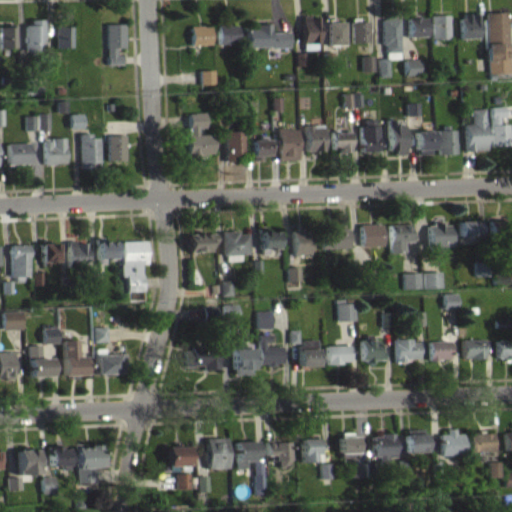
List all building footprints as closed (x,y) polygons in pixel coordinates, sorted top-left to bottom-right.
[(485,10),(485,18),(484,18),(485,41),(486,41),(486,44),(485,44),(485,59),(487,59),(487,71),(509,71),(509,55),(511,55),(511,42),(511,24),(511,15),(507,15),(507,10),(485,10)] [(458,18),(463,18),(462,12),(470,12),(470,14),(477,13),(478,37),(459,37),(458,18)] [(431,14),(432,38),(449,37),(449,14),(431,14)] [(300,43),(303,43),(303,50),(316,49),(316,42),(317,42),(317,17),(313,17),(313,15),(300,15),(300,43)] [(407,17),(414,17),(413,15),(419,15),(419,17),(424,17),(425,35),(407,35),(407,17)] [(351,17),(351,22),(350,22),(351,41),(368,41),(367,21),(359,21),(358,17),(351,17)] [(29,18),(29,23),(24,23),(24,50),(27,50),(27,54),(34,54),(34,50),(43,50),(43,46),(42,45),(42,38),(44,37),(43,18),(29,18)] [(381,19),(381,43),(384,43),(384,51),(386,51),(386,57),(387,57),(387,58),(399,58),(399,18),(381,19)] [(327,22),(328,45),(334,44),(334,47),(338,47),(338,44),(345,44),(344,21),(327,22)] [(0,24),(7,24),(7,22),(15,22),(15,46),(0,46),(0,24)] [(104,23),(123,23),(124,46),(115,46),(115,54),(122,54),(122,63),(105,63),(104,23)] [(246,46),(268,45),(268,47),(287,46),(287,31),(269,32),(268,23),(245,24),(246,46)] [(53,24),(53,46),(72,46),(71,25),(63,25),(63,24),(53,24)] [(216,24),(228,24),(228,25),(236,25),(237,42),(216,43),(216,24)] [(188,25),(201,25),(201,26),(208,26),(209,43),(189,44),(188,25)] [(333,51),(334,65),(325,65),(323,51),(333,51)] [(295,52),(295,65),(304,65),(304,52),(295,52)] [(361,55),(361,71),(373,70),(373,55),(361,55)] [(377,57),(387,57),(389,75),(378,76),(377,57)] [(404,59),(404,75),(417,74),(417,58),(404,59)] [(197,69),(197,82),(212,83),(212,69),(197,69)] [(18,77),(19,93),(42,93),(41,84),(32,85),(31,76),(18,77)] [(212,76),(198,76),(198,90),(213,90),(212,76)] [(230,79),(232,86),(241,85),(239,77),(230,79)] [(20,100),(41,99),(41,92),(33,92),(32,84),(19,85),(20,100)] [(351,93),(352,106),(360,106),(359,93),(358,93),(358,91),(353,91),(353,93),(351,93)] [(350,92),(351,106),(342,106),(341,92),(350,92)] [(270,96),(271,110),(280,109),(279,96),(270,96)] [(55,99),(55,111),(66,111),(66,99),(55,99)] [(405,115),(417,114),(416,101),(405,101),(405,115)] [(489,106),(490,117),(491,117),(491,124),(490,124),(491,145),(508,144),(507,123),(499,124),(498,116),(504,116),(503,105),(489,106)] [(470,109),(471,123),(463,123),(465,150),(484,149),(484,144),(485,144),(483,108),(470,109)] [(406,121),(417,121),(417,109),(406,109),(406,121)] [(34,112),(35,128),(47,128),(47,112),(34,112)] [(66,113),(67,128),(80,127),(80,112),(66,113)] [(186,112),(186,126),(188,126),(188,134),(185,134),(186,156),(203,156),(203,153),(212,153),(211,133),(196,133),(196,127),(203,127),(203,112),(186,112)] [(32,114),(33,129),(23,129),(22,114),(32,114)] [(363,119),(364,125),(358,125),(358,150),(377,150),(376,125),(374,125),(373,119),(363,119)] [(394,155),(403,154),(403,149),(404,149),(404,134),(403,132),(403,123),(395,124),(395,122),(393,122),(393,119),(386,119),(387,149),(394,149),(394,155)] [(304,124),(305,150),(309,150),(310,153),(317,153),(317,150),(322,149),(322,127),(311,127),(311,124),(304,124)] [(436,129),(442,129),(442,125),(448,124),(448,129),(454,129),(455,152),(437,153),(436,129)] [(275,127),(276,160),(297,159),(295,129),(286,129),(286,127),(275,127)] [(242,130),(242,149),(244,151),(244,161),(222,161),(222,139),(220,134),(220,130),(242,130)] [(330,131),(330,148),(335,148),(337,149),(337,152),(350,151),(349,137),(348,136),(348,130),(330,131)] [(413,131),(413,147),(415,149),(416,153),(430,153),(430,148),(431,148),(431,130),(413,131)] [(77,133),(89,133),(89,137),(96,137),(97,157),(98,158),(99,158),(99,161),(89,161),(89,167),(78,167),(77,153),(75,153),(75,144),(77,144),(77,133)] [(105,134),(105,159),(124,159),(124,134),(105,134)] [(40,140),(41,163),(53,164),(53,162),(64,162),(63,136),(49,137),(49,145),(48,145),(48,140),(46,140),(46,138),(42,138),(42,140),(40,140)] [(249,139),(249,155),(252,155),(252,160),(261,159),(261,154),(267,154),(267,139),(249,139)] [(4,142),(4,163),(27,162),(27,142),(4,142)] [(458,220),(458,235),(478,234),(477,219),(458,220)] [(489,219),(490,243),(510,244),(508,219),(489,219)] [(359,223),(359,245),(381,244),(381,224),(373,224),(373,222),(369,222),(369,223),(359,223)] [(426,225),(432,225),(432,222),(441,222),(442,224),(448,224),(449,244),(427,245),(426,225)] [(388,224),(388,253),(403,252),(402,241),(411,241),(411,231),(408,231),(408,223),(388,224)] [(332,225),(332,228),(346,228),(347,246),(319,247),(319,226),(332,225)] [(186,233),(187,250),(189,250),(189,252),(193,252),(193,250),(209,250),(208,242),(214,242),(214,232),(202,233),(200,227),(191,227),(191,233),(186,233)] [(259,228),(259,231),(257,231),(258,248),(276,247),(276,231),(268,231),(268,227),(259,228)] [(290,230),(296,229),(296,227),(303,227),(303,229),(309,229),(309,253),(299,253),(299,256),(291,256),(290,230)] [(219,231),(221,254),(224,254),(225,260),(240,260),(239,254),(248,254),(246,233),(238,233),(236,230),(219,231)] [(94,238),(95,258),(97,258),(97,263),(104,263),(104,258),(114,258),(114,240),(107,240),(104,240),(104,237),(94,238)] [(40,239),(40,240),(38,242),(38,243),(38,260),(40,261),(40,265),(47,265),(47,260),(56,260),(56,242),(47,242),(47,238),(40,239)] [(65,240),(65,266),(85,266),(85,242),(74,242),(74,240),(65,240)] [(121,240),(121,263),(120,263),(121,276),(125,276),(125,292),(127,292),(127,299),(142,299),(142,278),(140,272),(140,263),(145,263),(145,240),(121,240)] [(8,243),(9,275),(13,275),(13,281),(21,281),(21,275),(27,275),(27,243),(8,243)] [(251,259),(251,273),(259,273),(259,259),(251,259)] [(473,275),(488,275),(488,260),(473,261),(473,275)] [(370,263),(371,281),(354,283),(353,264),(370,263)] [(285,267),(286,281),(298,280),(297,266),(285,267)] [(97,269),(98,282),(91,282),(90,269),(97,269)] [(421,271),(422,288),(440,286),(439,270),(421,271)] [(31,271),(31,284),(41,284),(41,271),(31,271)] [(401,272),(401,288),(419,288),(418,272),(401,272)] [(59,275),(58,292),(70,292),(69,275),(59,275)] [(491,275),(491,284),(507,283),(507,275),(491,275)] [(1,279),(1,292),(10,292),(10,279),(1,279)] [(218,280),(219,295),(230,295),(230,279),(218,280)] [(209,284),(209,292),(217,292),(216,283),(209,284)] [(441,293),(441,308),(456,308),(455,292),(441,293)] [(334,303),(335,320),(352,320),(353,302),(334,303)] [(235,303),(235,319),(221,319),(221,304),(235,303)] [(201,306),(201,319),(216,320),(216,305),(201,306)] [(0,311),(0,328),(21,327),(20,310),(0,311)] [(254,310),(254,327),(269,327),(269,310),(254,310)] [(421,310),(421,324),(412,324),(412,311),(421,310)] [(379,311),(379,325),(389,325),(389,311),(379,311)] [(409,317),(408,331),(422,331),(422,318),(409,317)] [(40,327),(40,341),(56,341),(56,327),(54,327),(54,325),(46,325),(46,327),(40,327)] [(90,326),(91,341),(106,341),(105,326),(90,326)] [(287,329),(287,343),(298,343),(297,328),(287,329)] [(269,333),(270,340),(264,340),(264,345),(280,345),(281,361),(273,362),(273,365),(266,366),(266,363),(258,363),(256,333),(269,333)] [(358,339),(358,359),(364,359),(364,362),(372,361),(372,359),(382,359),(382,350),(377,350),(377,339),(371,339),(369,334),(364,334),(363,339),(358,339)] [(242,336),(242,343),(248,343),(249,347),(250,347),(251,368),(249,368),(249,373),(231,373),(231,368),(229,367),(228,336),(242,336)] [(392,338),(393,361),(403,360),(403,357),(417,357),(416,341),(410,342),(410,337),(392,338)] [(61,339),(60,341),(61,374),(83,373),(83,355),(76,356),(75,353),(75,339),(61,339)] [(300,339),(300,348),(296,348),(296,364),(316,364),(315,339),(300,339)] [(460,339),(481,339),(482,357),(468,358),(467,356),(460,356),(460,339)] [(511,339),(494,339),(494,356),(501,356),(501,359),(511,359),(511,356),(511,339)] [(427,340),(427,359),(439,359),(439,357),(448,357),(448,340),(427,340)] [(26,345),(26,375),(50,374),(49,356),(39,357),(39,344),(26,345)] [(325,364),(341,363),(341,361),(348,360),(348,344),(324,345),(325,364)] [(217,368),(207,367),(206,370),(199,371),(199,367),(190,367),(189,345),(217,345),(217,368)] [(93,348),(93,373),(124,372),(124,352),(104,353),(104,348),(93,348)] [(0,351),(0,376),(2,376),(4,378),(11,378),(10,351),(0,351)] [(437,434),(444,433),(444,428),(453,427),(454,433),(461,432),(462,453),(438,454),(437,434)] [(406,428),(406,433),(403,433),(404,451),(423,451),(422,433),(421,432),(421,428),(406,428)] [(501,432),(506,432),(506,429),(511,429),(511,449),(501,449),(501,432)] [(467,433),(477,433),(477,430),(482,430),(482,433),(490,432),(491,449),(467,451),(467,433)] [(370,436),(379,436),(379,433),(391,432),(391,449),(393,451),(393,456),(385,456),(385,464),(377,465),(377,456),(371,456),(370,436)] [(336,435),(335,438),(336,439),(336,452),(337,452),(337,456),(351,456),(351,452),(353,452),(355,450),(355,435),(336,435)] [(204,437),(204,467),(225,467),(225,437),(204,437)] [(263,439),(264,456),(269,456),(269,460),(272,460),(272,466),(287,466),(286,441),(278,441),(276,438),(263,439)] [(300,461),(319,460),(319,452),(317,452),(317,438),(299,438),(300,461)] [(252,493),(262,493),(261,460),(256,460),(255,441),(232,441),(232,458),(233,460),(233,467),(243,467),(243,460),(252,460),(252,493)] [(74,443),(74,468),(77,473),(77,481),(93,480),(93,466),(105,466),(105,453),(98,453),(99,443),(87,443),(87,446),(82,446),(82,443),(74,443)] [(45,445),(46,465),(58,465),(58,468),(67,468),(66,447),(62,447),(61,444),(45,445)] [(163,445),(164,465),(179,465),(179,469),(186,469),(186,445),(163,445)] [(15,448),(15,473),(35,473),(36,471),(36,469),(36,464),(35,463),(34,448),(15,448)] [(396,459),(406,459),(407,472),(397,473),(396,459)] [(439,460),(439,474),(431,474),(431,460),(439,460)] [(485,460),(486,475),(496,475),(496,460),(485,460)] [(363,462),(363,476),(372,476),(372,461),(363,462)] [(318,463),(318,477),(328,477),(328,462),(318,463)] [(349,462),(349,476),(360,476),(360,462),(349,462)] [(497,468),(486,468),(486,483),(498,482),(497,468)] [(511,471),(503,471),(503,486),(511,486),(511,471)] [(173,473),(174,488),(188,488),(187,472),(173,473)] [(4,476),(4,489),(19,489),(18,475),(4,476)] [(38,476),(39,492),(52,491),(52,475),(38,476)] [(195,475),(196,490),(205,490),(205,475),(195,475)] [(5,496),(19,496),(19,483),(5,483),(5,496)]
